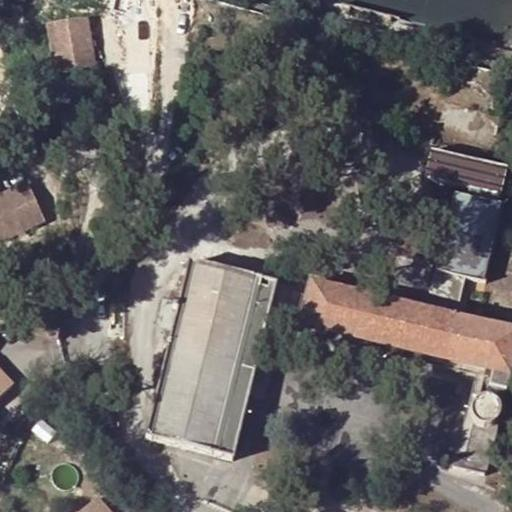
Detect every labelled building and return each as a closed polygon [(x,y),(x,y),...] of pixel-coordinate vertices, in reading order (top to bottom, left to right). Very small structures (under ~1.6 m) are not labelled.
[(189,39),(296,64),(302,37),(233,20),(235,11),(197,2),(189,39)] [(87,17),(48,26),(58,73),(97,65),(87,17)] [(390,49),(372,45),(367,67),(384,70),(390,49)] [(468,94),(493,101),(499,76),(398,51),(390,81),(467,99),(468,94)] [(253,83),(236,71),(222,91),(240,102),(253,83)] [(492,106),(493,101),(468,94),(467,99),(492,106)] [(455,170),(449,197),(478,204),(484,177),(455,170)] [(0,233),(4,242),(49,219),(30,182),(3,195),(0,189),(0,233)] [(478,204),(449,197),(445,212),(436,246),(424,298),(453,304),(460,280),(478,284),(496,208),(478,204)] [(422,243),(436,246),(445,212),(430,208),(422,243)] [(234,461),(245,414),(232,411),(258,304),(271,307),(277,285),(191,263),(180,304),(174,329),(146,439),(173,446),(234,461)] [(471,387),(504,395),(511,361),(511,333),(451,319),(310,284),(299,329),(474,372),(473,377),(471,387)] [(157,324),(174,329),(180,304),(163,300),(157,324)] [(258,304),(232,411),(245,414),(253,383),(271,307),(258,304)] [(298,335),(473,377),(474,372),(299,329),(298,335)] [(0,398),(13,386),(0,372),(0,398)] [(498,420),(500,415),(498,409),(496,405),(493,403),(490,401),(487,400),(483,400),(479,401),(476,402),(473,404),(471,407),(470,410),(469,414),(469,417),(461,453),(454,452),(450,469),(482,477),(494,429),(497,425),(498,420)] [(111,511),(101,501),(88,511),(111,511)]
